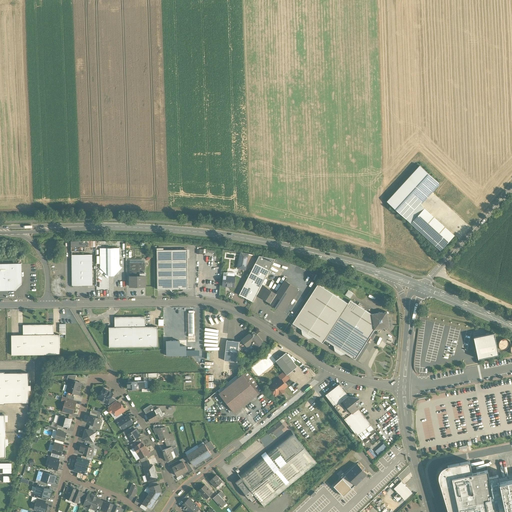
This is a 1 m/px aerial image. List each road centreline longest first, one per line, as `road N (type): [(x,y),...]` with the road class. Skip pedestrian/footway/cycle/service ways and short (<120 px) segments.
road 1 (secondary): [(0,229),(190,231),(376,270)]
road 2 (residential): [(74,304),(227,307),(327,367)]
road 3 (residential): [(177,493),(327,367)]
road 4 (unclassified): [(421,286),(511,188)]
road 5 (residential): [(113,378),(177,493)]
road 6 (tertiary): [(430,511),(403,387)]
road 7 (residential): [(63,475),(87,379),(113,378)]
